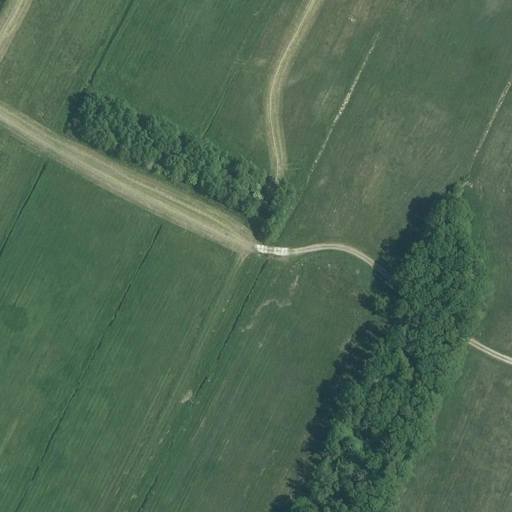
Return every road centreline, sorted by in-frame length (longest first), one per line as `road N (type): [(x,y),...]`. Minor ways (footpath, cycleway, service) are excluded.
road 1 (track): [(0,117),(251,248),(288,252)]
road 2 (track): [(511,361),(468,340),(348,250),(288,252)]
